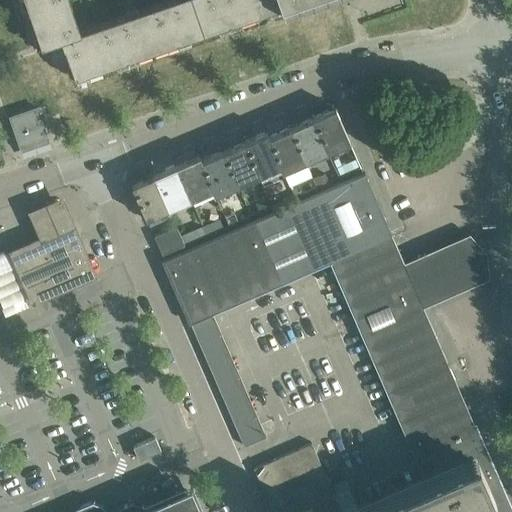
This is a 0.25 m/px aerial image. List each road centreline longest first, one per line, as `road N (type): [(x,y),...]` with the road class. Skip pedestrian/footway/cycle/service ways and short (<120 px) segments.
road 1 (residential): [(95,161),(392,56),(493,46)]
road 2 (residential): [(250,511),(95,161)]
road 3 (residential): [(493,46),(498,290),(511,330)]
